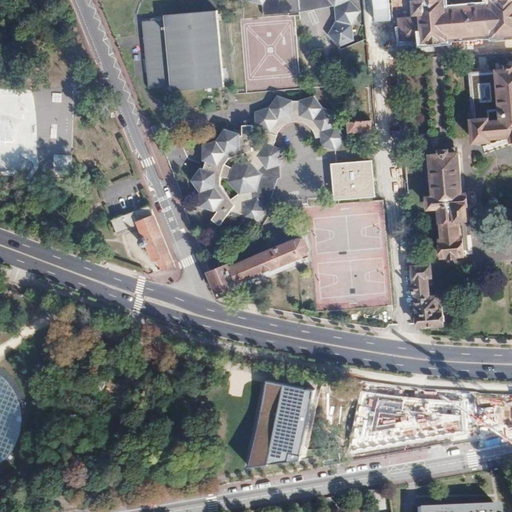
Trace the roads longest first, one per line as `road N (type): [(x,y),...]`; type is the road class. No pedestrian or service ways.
road 1 (primary): [(0,255),(256,338),(408,366),(511,374)]
road 2 (tertiary): [(167,511),(511,452)]
road 3 (primary): [(511,356),(407,349),(190,305)]
road 4 (residential): [(190,305),(188,262),(83,0)]
road 5 (primary): [(190,305),(0,237)]
